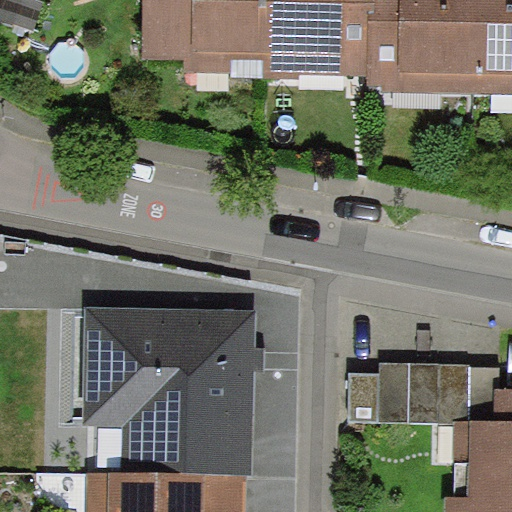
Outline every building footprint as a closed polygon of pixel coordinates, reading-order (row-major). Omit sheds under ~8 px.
[(354,0),(183,0),(184,58),(355,57),(354,0)] [(511,0),(397,0),(398,84),(511,83),(511,0)] [(99,270),(101,430),(234,428),(232,268),(99,270)] [(455,511),(511,511),(511,397),(456,397),(455,511)] [(115,495),(114,511),(238,511),(238,494),(115,495)]
